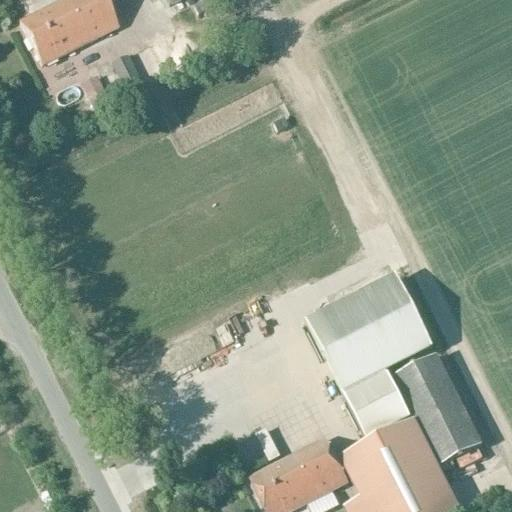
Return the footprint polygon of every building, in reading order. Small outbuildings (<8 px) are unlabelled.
[(74,0),(20,26),(41,70),(118,31),(101,0),(74,0)] [(110,68),(125,98),(141,90),(126,60),(110,68)] [(108,110),(95,85),(80,92),(93,118),(108,110)] [(387,379),(421,362),(435,355),(399,283),(309,327),(344,400),(367,447),(411,425),(387,379)] [(411,421),(438,473),(483,450),(437,361),(393,383),(411,421)] [(457,511),(438,473),(414,426),(340,464),(360,503),(344,511),(457,511)] [(266,431),(255,436),(269,464),(279,459),(266,431)] [(251,481),(265,511),(298,511),(348,487),(327,444),(251,481)]
